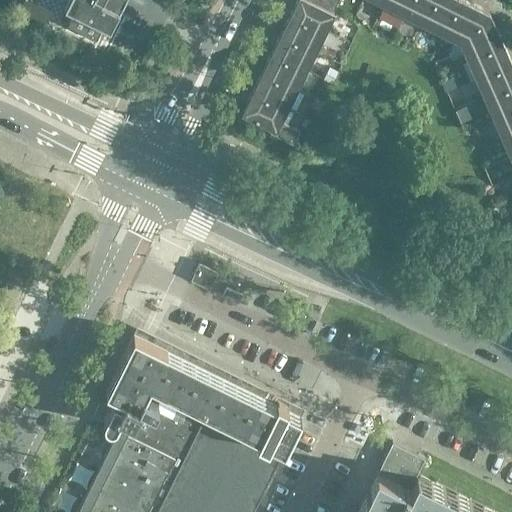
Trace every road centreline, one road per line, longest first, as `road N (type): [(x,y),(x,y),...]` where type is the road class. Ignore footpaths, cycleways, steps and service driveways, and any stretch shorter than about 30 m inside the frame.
road 1 (secondary): [(482,341),(453,312),(168,169)]
road 2 (secondary): [(156,195),(438,333),(482,341)]
road 3 (residential): [(363,380),(127,257)]
road 4 (tertiary): [(0,483),(77,326)]
road 5 (secondary): [(147,159),(0,81)]
road 6 (residential): [(511,454),(363,380)]
road 7 (tertiary): [(227,20),(215,25),(147,159)]
road 8 (tertiary): [(168,169),(230,34),(227,20)]
road 9 (secondary): [(0,116),(134,184)]
road 10 (residential): [(298,511),(363,380)]
